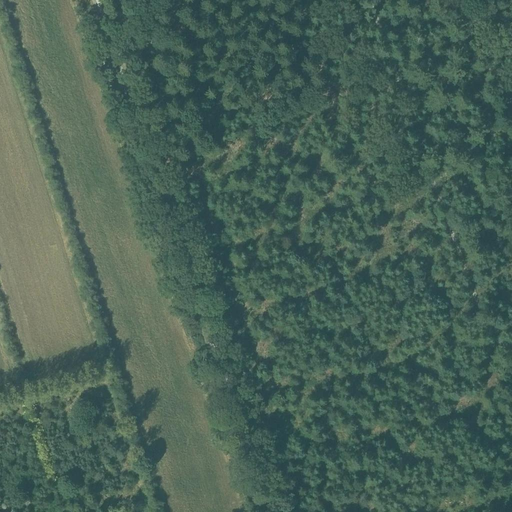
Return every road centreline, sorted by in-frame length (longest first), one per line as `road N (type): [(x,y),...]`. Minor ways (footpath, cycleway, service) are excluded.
road 1 (track): [(253,511),(83,0)]
road 2 (track): [(370,0),(488,321),(511,341)]
